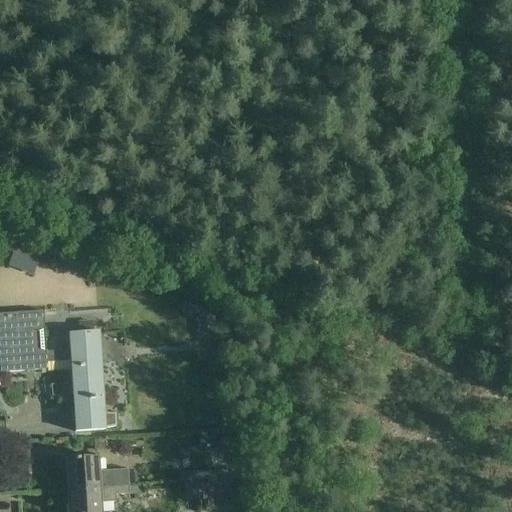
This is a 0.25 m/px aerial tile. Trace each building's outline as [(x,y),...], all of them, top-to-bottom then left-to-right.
[(0,230),(0,256),(26,266),(35,243),(0,230)] [(105,431),(99,333),(71,335),(71,328),(44,330),(43,313),(0,315),(0,372),(47,370),(46,362),(71,361),(75,432),(105,431)] [(187,351),(201,351),(200,325),(186,325),(187,351)] [(66,461),(68,490),(129,486),(128,471),(98,472),(97,459),(66,461)] [(208,482),(207,482),(208,494),(230,492),(229,471),(208,473),(208,481),(208,482)] [(208,494),(207,482),(184,484),(185,502),(209,501),(208,494)] [(129,486),(68,490),(69,511),(100,511),(100,504),(116,503),(116,496),(129,495),(129,486)]
